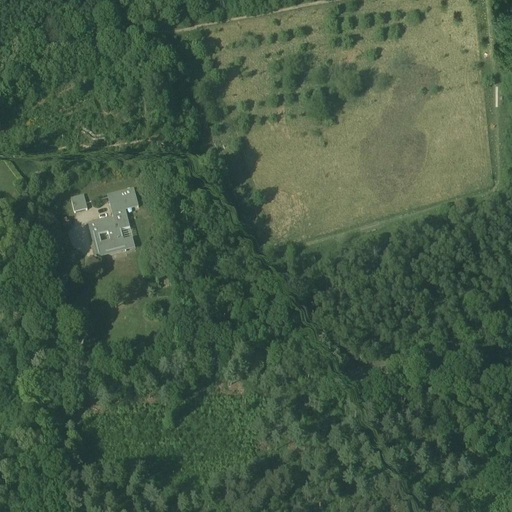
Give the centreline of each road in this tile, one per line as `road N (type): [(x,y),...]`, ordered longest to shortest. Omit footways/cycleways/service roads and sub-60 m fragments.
road 1 (unclassified): [(511,333),(220,400),(0,423)]
road 2 (track): [(325,0),(161,33)]
